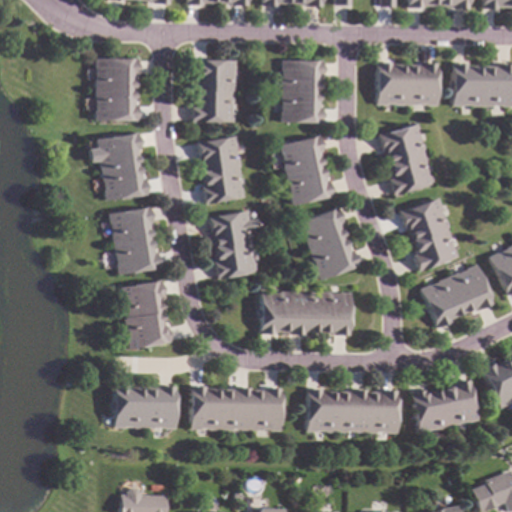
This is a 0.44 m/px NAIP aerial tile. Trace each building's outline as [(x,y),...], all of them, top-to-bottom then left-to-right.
[(390,8),(390,0),(328,0),(329,6),(346,6),(345,0),(372,0),(373,8),(390,8)] [(465,0),(466,9),(404,9),(404,0),(465,0)] [(511,0),(511,8),(478,8),(478,0),(511,0)] [(132,60),(130,122),(86,120),(88,59),(132,60)] [(230,61),(230,70),(228,70),(228,80),(230,80),(230,92),(228,92),(228,102),(226,101),(226,113),(228,113),(228,123),(186,122),(186,106),(189,106),(190,76),(187,76),(188,59),(230,61)] [(315,123),(272,123),(273,61),(316,61),(315,123)] [(432,107),(371,106),(372,62),(433,63),(432,107)] [(510,65),(509,109),(447,107),(449,63),(510,65)] [(416,133),(414,134),(417,143),(419,143),(423,154),(421,154),(423,163),(422,163),(425,174),(427,173),(430,184),(389,196),(385,181),(387,180),(379,150),(377,151),(372,135),(413,123),(416,133)] [(142,195),(99,201),(90,140),(133,134),(142,195)] [(232,146),(231,146),(232,156),(234,156),(236,167),(234,168),(236,177),(234,177),(236,188),(238,187),(239,198),(200,205),(196,188),(198,188),(190,142),(231,135),(232,146)] [(327,196),(285,206),(270,146),(312,136),(327,196)] [(495,171),(497,174),(497,178),(494,180),(491,179),(488,176),(488,173),(491,171),(495,171)] [(438,207),(436,208),(440,218),(442,217),(446,228),(441,230),(443,231),(444,235),(443,238),(448,250),(450,250),(451,255),(451,257),(414,270),(410,256),(416,254),(415,250),(412,251),(403,227),(400,228),(394,212),(435,197),(438,207)] [(154,268),(112,276),(101,216),(143,208),(154,268)] [(353,266),(313,281),(291,224),(331,208),(353,266)] [(244,221),(243,221),(244,232),(246,231),(248,241),(246,241),(248,251),(246,251),(248,262),(250,262),(251,273),(212,279),(209,263),(211,263),(203,216),(243,210),(244,221)] [(511,290),(502,295),(483,255),(511,241),(511,290)] [(488,304),(432,328),(415,288),(471,264),(488,304)] [(159,296),(156,297),(159,312),(157,312),(160,326),(163,326),(165,343),(123,350),(121,339),(123,339),(121,328),(119,328),(117,319),(120,319),(118,308),(120,308),(118,297),(116,297),(114,287),(156,280),(159,296)] [(346,336),(253,334),(254,291),(346,293),(346,336)] [(511,399),(496,408),(476,370),(511,351),(511,399)] [(474,420),(444,426),(444,429),(414,435),(405,393),(422,390),(422,393),(451,387),(450,383),(466,379),(474,420)] [(168,430),(107,429),(108,385),(169,386),(168,430)] [(275,431),(182,429),(183,387),(231,388),(276,389),(275,431)] [(394,391),(393,433),(300,430),(301,388),(394,391)] [(511,483),(511,510),(506,511),(503,511),(500,503),(495,505),(496,506),(478,511),(474,511),(467,489),(481,484),(480,480),(507,470),(511,483)] [(135,493),(135,495),(161,495),(160,511),(114,511),(114,495),(120,495),(120,492),(124,487),(130,488),(135,493)]
